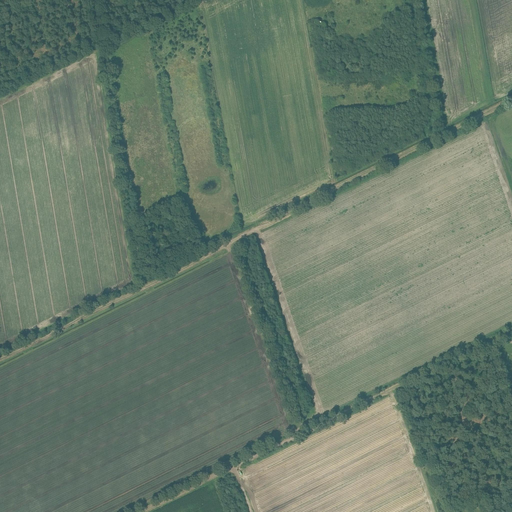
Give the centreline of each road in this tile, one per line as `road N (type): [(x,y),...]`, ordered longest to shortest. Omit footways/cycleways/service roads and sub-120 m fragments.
road 1 (track): [(511,100),(244,237)]
road 2 (track): [(244,237),(0,359)]
road 3 (track): [(511,331),(292,438)]
